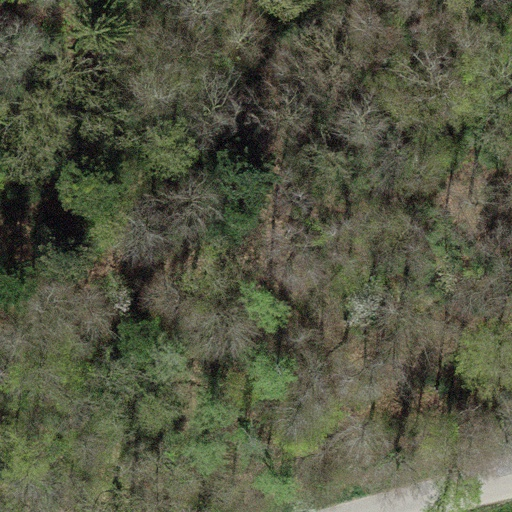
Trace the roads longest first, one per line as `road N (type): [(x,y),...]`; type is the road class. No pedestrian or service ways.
road 1 (track): [(239,0),(253,511)]
road 2 (tertiary): [(511,478),(389,511)]
